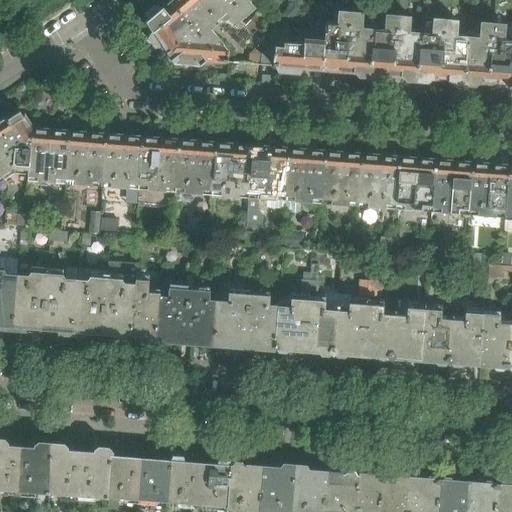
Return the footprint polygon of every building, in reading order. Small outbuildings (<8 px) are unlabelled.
[(172,0),(172,1),(171,2),(195,30),(209,47),(219,39),(210,30),(219,22),(200,0),(172,0)] [(200,0),(219,22),(227,15),(235,23),(244,15),(231,0),(200,0)] [(231,0),(244,15),(253,8),(247,0),(231,0)] [(439,0),(438,13),(447,14),(447,0),(439,0)] [(149,20),(146,23),(154,34),(152,35),(150,39),(156,48),(161,47),(162,46),(167,54),(195,30),(171,2),(161,10),(155,7),(147,14),(149,20)] [(314,7),(313,15),(327,16),(328,8),(314,7)] [(289,9),(281,16),(287,23),(295,15),(289,9)] [(325,35),(322,70),(346,72),(350,13),(339,12),(338,23),(326,22),(325,35)] [(350,13),(346,72),(357,73),(357,75),(360,78),(366,78),(369,76),(370,77),(373,27),(362,26),(362,14),(350,13)] [(255,16),(250,21),(259,29),(264,23),(255,16)] [(373,27),(370,77),(372,76),(374,79),(381,79),(383,77),(383,75),(394,76),(398,17),(387,16),(386,28),(373,27)] [(398,17),(394,76),(405,77),(405,78),(407,81),(414,82),(416,80),(418,81),(421,32),(409,31),(409,18),(398,17)] [(421,32),(418,81),(419,80),(421,82),(428,83),(431,81),(431,79),(441,80),(445,22),(422,19),(421,32)] [(250,21),(245,26),(254,34),(259,29),(250,21)] [(445,22),(441,80),(452,81),(452,82),(455,85),(461,86),(464,83),(465,85),(468,36),(457,35),(457,23),(445,22)] [(489,84),(493,26),(481,25),(480,36),(468,36),(465,85),(467,84),(469,86),(475,87),(478,84),(478,83),(489,84)] [(259,53),(262,56),(261,66),(276,67),(279,73),(300,75),(303,69),(322,70),(325,35),(310,34),(309,40),(304,39),(304,45),(287,44),(288,26),(272,42),(259,53)] [(493,26),(489,84),(499,85),(499,86),(501,89),(509,89),(511,89),(511,88),(511,27),(505,27),(493,26)] [(195,30),(167,54),(174,65),(200,67),(207,61),(228,63),(229,52),(219,39),(209,47),(195,30)] [(249,54),(248,64),(261,66),(262,56),(259,53),(254,49),(250,54),(249,54)] [(0,120),(0,173),(1,175),(11,168),(28,169),(28,175),(29,175),(32,128),(25,116),(24,118),(20,112),(13,117),(11,114),(0,120)] [(32,128),(29,175),(42,176),(41,181),(57,182),(57,177),(66,178),(69,131),(59,131),(55,133),(46,132),(43,130),(43,129),(33,129),(32,128)] [(69,131),(66,178),(77,179),(76,184),(93,185),(93,180),(102,181),(106,134),(96,134),(92,136),(83,135),(80,132),(69,131)] [(106,134),(102,181),(113,181),(113,187),(130,188),(130,183),(139,183),(143,137),(132,136),(129,139),(128,139),(120,138),(117,135),(106,134)] [(143,137),(139,183),(149,184),(149,190),(167,191),(167,186),(176,186),(180,140),(169,139),(166,142),(157,141),(153,138),(143,137)] [(180,140),(176,186),(186,187),(185,193),(202,194),(202,188),(212,189),(216,143),(206,142),(202,145),(201,145),(193,144),(190,141),(180,140)] [(216,143),(212,189),(221,190),(221,195),(239,197),(240,191),(249,192),(253,146),(242,145),(239,148),(238,147),(230,147),(226,144),(216,143)] [(247,223),(246,228),(258,229),(258,226),(263,222),(263,216),(259,211),(259,207),(259,198),(276,200),(276,194),(286,195),(289,149),(279,148),(275,150),(274,150),(266,150),(263,147),(253,146),(249,192),(249,198),(247,223)] [(289,149),(286,195),(296,196),(296,201),(314,203),(314,197),(322,198),(326,152),(316,151),(312,153),(303,153),(300,150),(289,149)] [(326,152),(322,198),(332,199),(332,204),(359,206),(359,201),(363,154),(352,154),(348,156),(340,155),(336,152),(326,152)] [(363,154),(359,201),(370,202),(370,207),(387,209),(387,203),(396,204),(399,157),(389,156),(385,159),(376,158),(373,155),(363,154)] [(399,157),(396,204),(406,204),(406,210),(422,211),(423,206),(432,206),(436,160),(425,159),(422,162),(413,161),(410,158),(399,157)] [(436,160),(432,206),(441,207),(441,213),(459,214),(460,209),(469,209),(473,163),(462,162),(458,164),(450,164),(446,161),(436,160)] [(473,163),(469,209),(478,210),(478,216),(496,217),(497,211),(506,212),(510,166),(499,165),(495,167),(486,167),(483,164),(473,163)] [(90,211),(88,233),(98,234),(100,212),(90,211)] [(5,227),(25,228),(26,215),(6,213),(5,227)] [(26,216),(25,228),(30,229),(41,229),(42,217),(26,216)] [(102,218),(100,231),(118,233),(119,219),(102,218)] [(198,220),(196,241),(207,242),(209,221),(198,220)] [(237,222),(236,239),(245,240),(246,232),(246,228),(247,223),(237,222)] [(21,228),(19,249),(28,250),(30,229),(25,228),(21,228)] [(281,246),(293,247),(294,231),(282,229),(281,246)] [(51,230),(50,240),(67,241),(68,231),(51,230)] [(306,232),(294,231),(293,247),(305,249),(306,232)] [(245,240),(245,245),(253,246),(255,233),(246,232),(245,240)] [(82,237),(80,250),(89,251),(90,237),(82,237)] [(391,256),(392,238),(380,237),(379,255),(391,256)] [(319,238),(318,251),(330,252),(331,239),(319,238)] [(356,238),(355,253),(370,254),(371,239),(356,238)] [(403,239),(392,238),(391,256),(401,257),(403,239)] [(181,243),(181,257),(192,257),(192,254),(193,243),(181,243)] [(193,243),(192,254),(202,254),(203,244),(193,243)] [(435,247),(434,258),(460,260),(461,249),(435,247)] [(464,253),(463,263),(480,264),(481,254),(464,253)] [(511,254),(503,254),(502,266),(503,266),(511,266),(511,254)] [(370,255),(369,268),(376,268),(382,264),(382,256),(370,255)] [(489,265),(488,279),(502,280),(503,266),(502,266),(489,265)] [(428,268),(428,277),(440,278),(440,268),(428,268)] [(0,269),(0,326),(1,327),(3,330),(9,331),(12,328),(13,328),(17,275),(5,274),(2,270),(0,269)] [(17,275),(13,328),(15,328),(17,331),(23,332),(26,328),(43,330),(47,273),(30,272),(24,276),(17,275)] [(47,273),(43,330),(60,331),(62,335),(68,335),(71,332),(72,332),(76,280),(64,279),(61,275),(47,273)] [(76,280),(72,332),(74,332),(76,336),(83,336),(85,333),(102,335),(106,278),(91,277),(85,281),(76,280)] [(300,277),(299,293),(308,293),(309,278),(300,277)] [(106,278),(102,335),(119,336),(121,339),(128,340),(130,337),(132,337),(136,285),(122,284),(120,279),(106,278)] [(309,278),(308,293),(316,294),(318,279),(309,278)] [(136,285),(132,337),(142,338),(145,342),(151,342),(153,341),(155,341),(158,298),(156,298),(156,294),(145,293),(146,281),(136,280),(136,285)] [(359,280),(358,297),(367,298),(368,281),(359,280)] [(368,281),(367,298),(376,298),(377,282),(368,281)] [(189,291),(185,341),(202,342),(203,346),(211,347),(213,345),(215,346),(221,282),(219,282),(217,303),(205,302),(206,292),(189,291)] [(221,282),(215,346),(218,346),(219,347),(226,348),(229,345),(245,346),(249,296),(241,295),(242,283),(221,282)] [(158,298),(155,341),(159,341),(160,343),(166,343),(169,340),(185,341),(189,291),(166,289),(165,298),(158,298)] [(308,301),(304,351),(319,352),(322,355),(329,356),(332,353),(333,353),(333,354),(337,294),(325,293),(324,302),(308,301)] [(337,294),(333,354),(334,354),(334,353),(335,354),(335,353),(338,356),(344,357),(348,354),(362,355),(366,306),(349,304),(350,295),(337,294)] [(249,296),(245,346),(262,347),(264,351),(271,351),(274,348),(275,348),(278,307),(266,306),(267,297),(249,296)] [(278,307),(275,348),(277,348),(280,352),(289,353),(292,350),(292,349),(304,351),(308,301),(291,300),(290,308),(278,307)] [(366,306),(362,355),(377,356),(377,357),(380,360),(387,361),(390,358),(391,358),(394,316),(382,315),(383,307),(366,306)] [(394,316),(391,358),(391,359),(392,359),(392,358),(393,358),(396,361),(402,362),(406,359),(406,358),(420,360),(424,310),(407,309),(406,317),(394,316)] [(424,310),(420,360),(435,361),(438,365),(445,365),(448,362),(448,363),(449,363),(449,364),(450,364),(452,320),(439,319),(440,311),(424,310)] [(482,315),(479,364),(494,365),(493,366),(496,369),(503,370),(506,367),(506,366),(507,368),(510,325),(510,321),(499,320),(500,311),(482,310),(482,315)] [(452,320),(450,364),(450,363),(451,363),(451,362),(454,366),(460,366),(464,363),(479,364),(482,315),(466,313),(465,321),(452,320)] [(0,440),(0,490),(18,492),(22,449),(7,447),(7,444),(4,441),(0,440)] [(22,449),(18,492),(48,495),(52,445),(40,444),(37,447),(36,450),(24,449),(22,449)] [(52,445),(48,495),(78,497),(82,453),(65,452),(65,449),(64,446),(52,445)] [(82,453),(78,497),(85,498),(108,499),(108,497),(112,451),(112,450),(100,449),(96,451),(96,454),(84,453),(82,453)] [(112,451),(108,497),(138,499),(142,458),(125,457),(124,452),(112,451)] [(142,458),(138,499),(169,501),(172,456),(160,455),(158,459),(144,458),(142,458)] [(172,456),(169,501),(199,504),(202,463),(185,461),(183,457),(172,456)] [(202,463),(199,504),(230,507),(233,461),(220,460),(218,464),(204,463),(202,463)] [(230,507),(230,509),(261,511),(265,467),(245,466),(243,462),(233,461),(230,507)] [(265,467),(261,511),(267,511),(293,511),(297,466),(284,465),(281,469),(267,468),(265,467)] [(297,466),(293,511),(324,511),(328,473),(309,471),(306,467),(297,466)] [(356,511),(359,475),(357,475),(355,471),(348,470),(345,474),(331,473),(328,473),(324,511),(356,511)] [(379,511),(383,476),(382,476),(381,477),(381,476),(378,473),(372,472),(368,475),(368,476),(359,475),(356,511),(379,511)] [(383,476),(379,511),(408,511),(411,479),(396,478),(396,477),(393,474),(387,474),(384,477),(383,477),(383,476)] [(411,479),(408,511),(437,511),(440,481),(440,480),(438,481),(435,477),(428,477),(426,480),(413,479),(411,479)] [(440,481),(437,511),(466,511),(469,484),(454,483),(454,482),(451,479),(445,478),(441,481),(441,482),(440,481)] [(469,484),(466,511),(495,511),(498,485),(497,485),(496,486),(496,485),(493,482),(487,481),(484,484),(483,485),(471,484),(469,484)] [(498,485),(495,511),(511,511),(511,487),(508,483),(502,483),(499,486),(498,485)]
